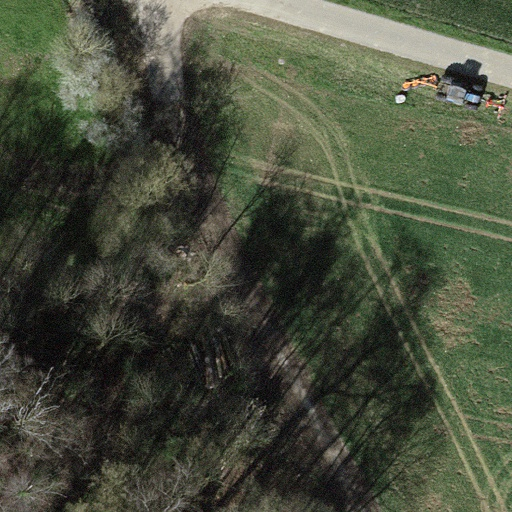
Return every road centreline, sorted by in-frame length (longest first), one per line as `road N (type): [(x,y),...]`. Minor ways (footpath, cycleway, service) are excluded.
road 1 (track): [(364,511),(227,253),(178,107),(167,0)]
road 2 (track): [(229,0),(390,57),(511,85)]
